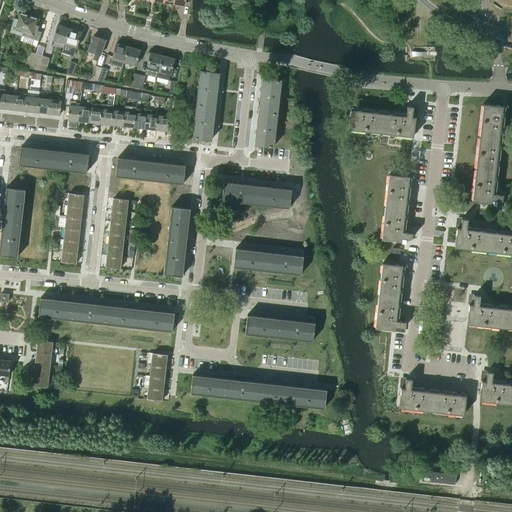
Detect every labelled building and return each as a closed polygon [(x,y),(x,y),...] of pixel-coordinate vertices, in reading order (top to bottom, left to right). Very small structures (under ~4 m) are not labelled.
[(22,36),(23,32),(28,15),(26,14),(25,13),(22,12),(21,13),(18,12),(16,19),(14,18),(11,28),(10,32),(22,36)] [(28,15),(23,32),(22,36),(38,41),(41,32),(37,30),(38,26),(36,25),(38,18),(36,18),(35,16),(32,15),(31,16),(28,15)] [(52,40),(64,44),(69,28),(57,24),(52,40)] [(71,53),(74,54),(81,32),(69,28),(64,44),(61,52),(70,55),(71,53)] [(92,59),(97,61),(99,55),(100,55),(105,40),(93,36),(88,51),(94,53),(92,59)] [(111,59),(110,64),(122,67),(123,62),(128,46),(115,43),(111,59)] [(128,46),(123,62),(135,66),(139,50),(128,46)] [(24,67),(37,69),(41,56),(29,52),(24,67)] [(144,74),(156,77),(162,56),(150,53),(144,74)] [(41,56),(37,69),(45,71),(49,58),(41,56)] [(162,56),(156,77),(168,80),(170,75),(174,59),(162,56)] [(71,61),(65,75),(72,76),(77,64),(71,61)] [(90,80),(97,81),(101,68),(95,66),(90,80)] [(101,68),(97,81),(103,82),(108,70),(101,68)] [(218,73),(200,71),(192,138),(210,140),(218,73)] [(129,86),(135,87),(138,75),(132,73),(129,86)] [(135,87),(141,89),(145,76),(138,75),(135,87)] [(254,145),(272,147),(280,80),(262,78),(254,145)] [(66,92),(73,93),(75,91),(81,92),(81,88),(82,82),(68,80),(66,92)] [(168,95),(175,95),(176,81),(170,81),(168,95)] [(3,108),(14,110),(16,96),(4,94),(3,108)] [(23,97),(16,96),(14,110),(25,111),(27,97),(27,94),(23,94),(23,97)] [(25,111),(37,112),(38,98),(27,97),(25,111)] [(37,112),(48,113),(50,100),(38,98),(37,112)] [(50,100),(48,113),(60,115),(61,101),(50,100)] [(69,105),(67,120),(77,121),(79,107),(79,103),(75,103),(76,101),(69,101),(69,105)] [(79,107),(77,121),(88,122),(90,108),(83,107),(84,104),(79,103),(79,107)] [(90,108),(88,122),(100,123),(101,109),(102,104),(91,103),(90,108)] [(101,109),(100,123),(111,125),(112,110),(113,105),(102,104),(101,109)] [(491,203),(491,205),(496,205),(496,200),(501,201),(502,195),(492,194),(502,106),(482,104),(472,201),(482,202),(484,205),(487,203),(491,203)] [(123,112),(122,126),(133,127),(135,109),(136,109),(136,107),(124,106),(123,112)] [(412,107),(407,106),(405,116),(350,110),(348,129),(413,137),(415,117),(411,117),(412,107)] [(135,109),(133,127),(144,128),(146,114),(139,113),(140,109),(136,109),(135,109)] [(112,110),(111,125),(122,126),(123,112),(112,110)] [(146,114),(144,128),(155,130),(157,116),(151,115),(151,110),(147,110),(146,114)] [(157,116),(155,130),(167,131),(168,117),(161,116),(161,113),(157,113),(157,116)] [(19,165),(86,173),(87,161),(88,154),(21,146),(19,165)] [(117,165),(115,176),(183,184),(183,179),(185,166),(185,165),(117,157),(117,165)] [(400,243),(405,244),(406,238),(411,239),(412,233),(402,232),(408,177),(388,174),(381,239),(401,242),(400,243)] [(223,182),(221,200),(289,208),(291,190),(291,189),(223,181),(223,182)] [(0,244),(0,255),(17,257),(24,190),(6,188),(0,244)] [(83,195),(68,193),(67,205),(82,207),(83,195)] [(128,200),(113,198),(112,210),(126,212),(128,200)] [(82,207),(67,205),(66,216),(81,218),(82,207)] [(163,274),(182,276),(189,209),(171,207),(163,274)] [(126,212),(112,210),(110,221),(125,223),(126,212)] [(81,218),(66,216),(65,228),(79,229),(81,218)] [(460,228),(456,228),(454,248),(511,254),(511,234),(466,229),(467,219),(461,219),(460,228)] [(125,223),(110,221),(109,233),(124,234),(125,223)] [(79,229),(65,228),(63,239),(78,241),(79,229)] [(124,234),(109,233),(108,244),(122,246),(124,234)] [(78,241),(63,239),(62,251),(77,252),(78,241)] [(122,246),(108,244),(106,256),(121,257),(122,246)] [(235,249),(233,267),(301,275),(303,256),(235,248),(235,249)] [(391,257),(399,257),(400,249),(392,248),(391,257)] [(77,252),(62,251),(61,262),(76,264),(77,252)] [(121,257),(106,256),(105,267),(120,269),(121,257)] [(395,326),(404,328),(405,322),(395,321),(402,266),(382,263),(375,328),(394,330),(395,326)] [(8,294),(1,293),(0,297),(0,300),(8,301),(8,294)] [(472,305),(469,305),(467,324),(511,328),(511,309),(478,306),(479,296),(474,295),(472,305)] [(38,316),(172,331),(174,313),(40,297),(38,316)] [(245,333),(245,334),(312,341),(314,322),(247,315),(245,333)] [(37,340),(36,351),(51,353),(52,341),(37,340)] [(36,351),(35,363),(50,364),(51,353),(36,351)] [(152,353),(150,364),(165,366),(166,354),(152,353)] [(8,382),(10,361),(0,359),(0,374),(5,376),(4,382),(8,382)] [(35,363),(34,374),(48,376),(50,364),(35,363)] [(150,364),(149,376),(164,377),(165,366),(150,364)] [(479,400),(511,404),(511,384),(491,382),(492,372),(486,371),(485,381),(481,381),(479,400)] [(48,376),(34,374),(32,386),(47,388),(48,376)] [(190,393),(324,408),(326,389),(192,374),(192,375),(190,393)] [(149,376),(148,387),(162,389),(164,377),(149,376)] [(399,407),(463,415),(465,395),(410,389),(411,379),(405,379),(404,388),(401,388),(399,407)] [(148,387),(146,399),(161,401),(162,389),(148,387)] [(456,474),(431,472),(430,481),(454,484),(456,474)]
